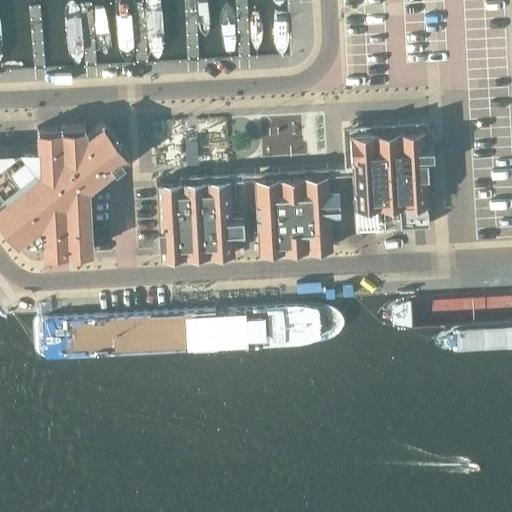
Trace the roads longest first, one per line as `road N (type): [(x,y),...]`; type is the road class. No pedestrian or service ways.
road 1 (unclassified): [(0,262),(19,278),(42,282),(511,256)]
road 2 (unclassified): [(328,0),(328,51),(314,73),(288,85),(0,100)]
